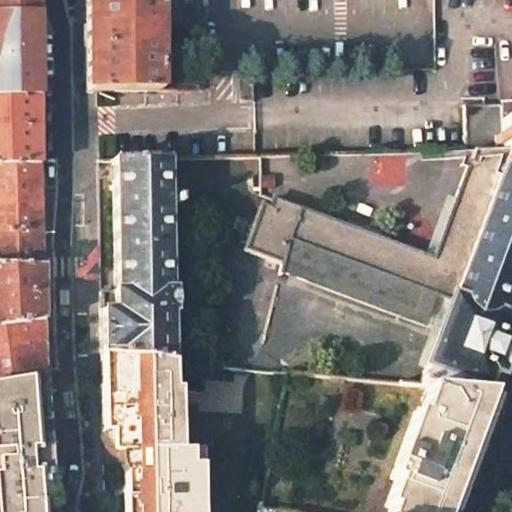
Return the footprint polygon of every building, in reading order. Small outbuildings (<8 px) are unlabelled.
[(0,0),(0,14),(35,14),(35,0),(0,0)] [(159,28),(158,0),(85,0),(85,37),(86,91),(96,91),(112,91),(159,90),(159,28)] [(178,28),(177,0),(158,0),(159,28),(178,28)] [(177,0),(178,28),(198,28),(197,0),(177,0)] [(0,98),(36,98),(36,54),(35,14),(0,14),(0,98)] [(0,98),(0,165),(36,164),(36,143),(36,122),(36,98),(0,98)] [(511,105),(503,107),(464,108),(465,156),(470,156),(511,155),(511,105)] [(511,321),(501,318),(511,288),(511,155),(470,156),(432,258),(298,209),(272,199),(269,208),(261,205),(243,251),(283,265),(288,242),(439,299),(445,312),(438,331),(418,385),(429,386),(491,392),(502,363),(511,335),(511,321)] [(167,291),(165,161),(112,161),(114,291),(99,292),(99,321),(100,355),(169,362),(168,314),(170,313),(169,291),(167,291)] [(0,270),(39,268),(37,216),(37,209),(36,164),(0,165),(0,270)] [(292,276),(438,331),(445,312),(439,299),(288,242),(283,265),(281,272),(292,276)] [(0,328),(40,322),(39,309),(39,292),(39,282),(39,268),(0,270),(0,328)] [(40,322),(0,328),(0,383),(41,375),(40,349),(40,342),(40,322)] [(177,438),(176,375),(171,376),(170,362),(169,362),(100,355),(101,397),(102,430),(110,430),(112,452),(122,452),(134,451),(135,472),(123,473),(123,511),(198,511),(199,466),(192,451),(182,451),(167,451),(166,438),(177,438)] [(419,414),(429,386),(418,385),(284,372),(259,508),(283,511),(387,511),(389,509),(384,507),(394,480),(389,479),(414,412),(419,414)] [(0,383),(0,511),(51,511),(47,460),(41,375),(0,383)] [(389,509),(387,511),(445,511),(450,500),(490,393),(491,392),(429,386),(419,414),(414,412),(389,479),(394,480),(384,507),(389,509)] [(112,452),(110,430),(102,430),(103,453),(112,452)] [(182,451),(179,438),(177,438),(166,438),(167,451),(182,451)] [(122,452),(123,473),(135,472),(134,451),(122,452)]
